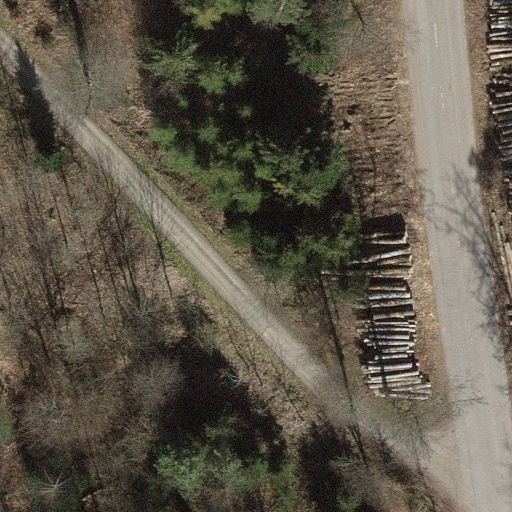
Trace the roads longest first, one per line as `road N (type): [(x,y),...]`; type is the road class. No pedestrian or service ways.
road 1 (track): [(0,40),(303,364),(429,477),(492,511)]
road 2 (unclassified): [(505,511),(444,0)]
